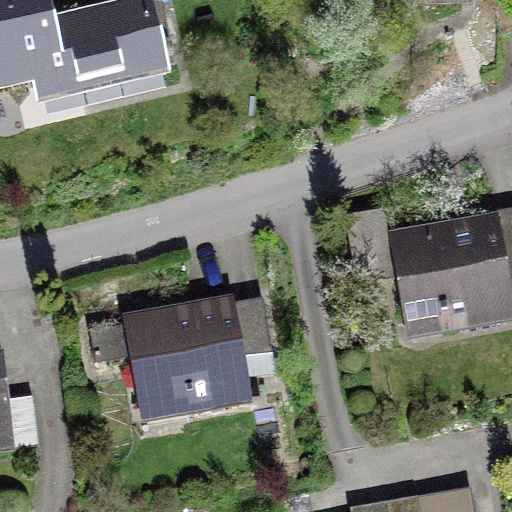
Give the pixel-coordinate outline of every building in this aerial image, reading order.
[(0,0),(0,87),(75,70),(80,91),(165,70),(149,2),(51,25),(45,0),(0,0)] [(360,280),(395,274),(403,320),(438,314),(441,330),(511,317),(511,299),(507,270),(511,269),(511,211),(495,215),(497,224),(390,242),(390,244),(356,254),(360,280)] [(263,301),(125,325),(125,328),(90,334),(95,365),(144,357),(152,397),(182,392),(186,411),(250,400),(243,362),(272,357),(263,301)] [(0,453),(15,452),(2,352),(0,352),(0,453)] [(472,511),(469,490),(417,499),(418,511),(472,511)] [(418,511),(417,499),(388,504),(388,511),(418,511)]
